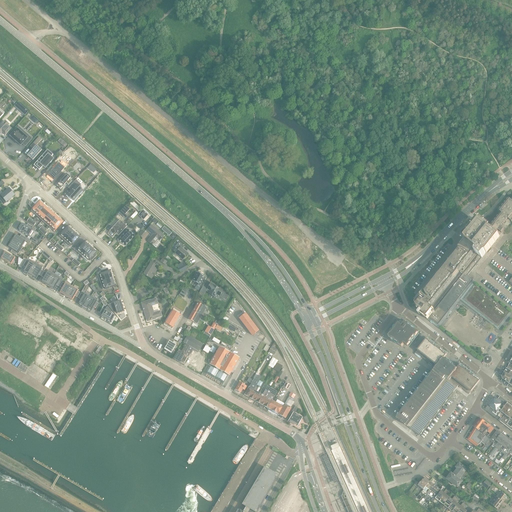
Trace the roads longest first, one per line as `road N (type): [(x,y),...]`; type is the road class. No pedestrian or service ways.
road 1 (unclassified): [(17,274),(103,339),(291,451),(301,447)]
road 2 (primary): [(0,20),(234,221)]
road 3 (primary): [(305,320),(378,511)]
road 4 (primary): [(386,511),(314,320)]
road 5 (residential): [(143,347),(114,262),(31,184)]
road 6 (residential): [(433,456),(377,414),(357,361),(398,306)]
road 7 (residential): [(301,447),(294,435),(143,347)]
road 8 (unclassified): [(17,274),(143,347)]
road 9 (primary): [(234,221),(305,320)]
road 10 (primary): [(311,313),(276,260),(234,221)]
